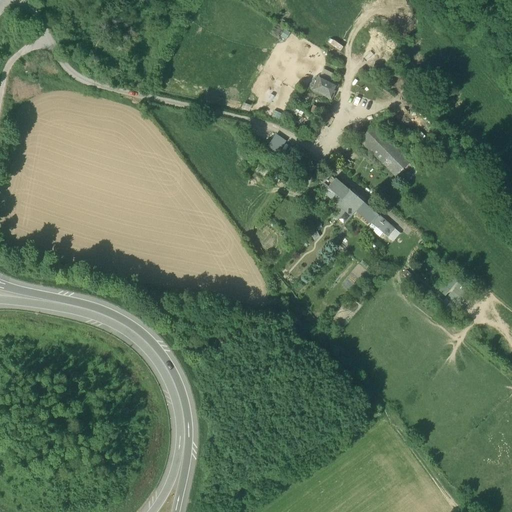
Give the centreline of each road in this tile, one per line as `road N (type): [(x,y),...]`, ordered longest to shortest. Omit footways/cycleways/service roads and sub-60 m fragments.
road 1 (motorway): [(176,511),(189,421),(179,382),(157,346),(115,313),(0,283)]
road 2 (residential): [(13,0),(40,15),(47,38),(88,83),(301,133)]
road 3 (motorway): [(0,300),(100,318),(155,360),(179,435),(167,485),(150,511)]
road 4 (track): [(465,511),(315,325)]
